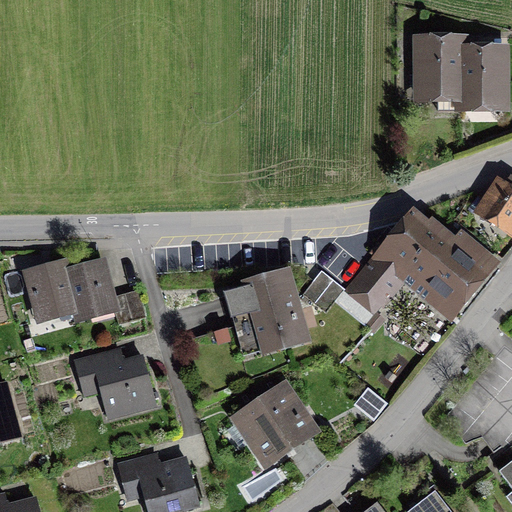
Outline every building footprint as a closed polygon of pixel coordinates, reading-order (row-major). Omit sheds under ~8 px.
[(464,111),(464,101),(465,50),(465,42),(421,41),(419,110),(464,111)] [(507,51),(465,50),(464,101),(506,101),(507,51)] [(511,180),(510,179),(500,187),(484,211),(511,230),(511,228),(511,180)] [(412,213),(382,249),(383,250),(384,251),(384,250),(410,271),(410,270),(455,307),(491,263),(458,236),(451,245),(412,213)] [(372,316),(410,271),(384,250),(384,251),(383,250),(346,295),(372,316)] [(62,260),(20,271),(33,319),(75,308),(67,278),(62,260)] [(102,269),(67,278),(75,308),(78,320),(114,310),(111,300),(102,269)] [(315,304),(333,280),(322,271),(303,294),(315,304)] [(302,338),(285,278),(225,294),(232,319),(236,317),(243,343),(259,338),(260,342),(266,340),(268,350),(285,345),(285,343),(302,338)] [(326,313),(345,290),(333,280),(315,304),(326,313)] [(139,292),(125,296),(132,321),(146,318),(139,292)] [(125,296),(111,300),(114,310),(118,325),(132,321),(125,296)] [(118,352),(114,339),(68,352),(78,389),(95,384),(103,413),(153,399),(139,346),(118,352)] [(0,377),(0,431),(14,428),(0,377)] [(386,405),(368,391),(357,403),(375,418),(386,405)] [(283,393),(242,420),(267,458),(308,430),(283,393)] [(157,452),(154,439),(107,452),(117,488),(134,484),(141,511),(143,511),(192,499),(178,446),(157,452)] [(511,453),(510,451),(492,465),(511,489),(511,453)] [(6,492),(3,480),(0,480),(0,511),(34,511),(28,487),(6,492)] [(450,511),(430,485),(400,508),(402,511),(450,511)] [(383,511),(371,497),(351,511),(383,511)]
